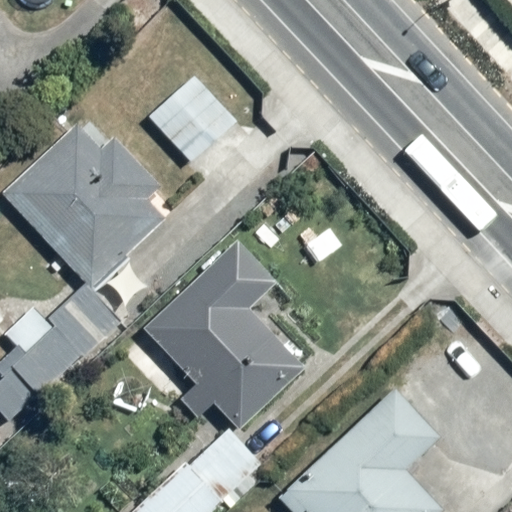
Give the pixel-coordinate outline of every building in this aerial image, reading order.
[(191,73),(148,117),(214,182),(246,150),(234,138),(245,127),(191,73)] [(5,196),(96,290),(168,221),(151,202),(163,190),(115,139),(102,152),(84,127),(5,196)] [(146,331),(240,431),(305,367),(249,312),(276,286),(241,246),(146,331)] [(445,439),(397,393),(288,495),(303,511),(445,511),(446,511),(409,474),(445,439)] [(218,511),(267,468),(230,426),(132,511),(218,511)]
